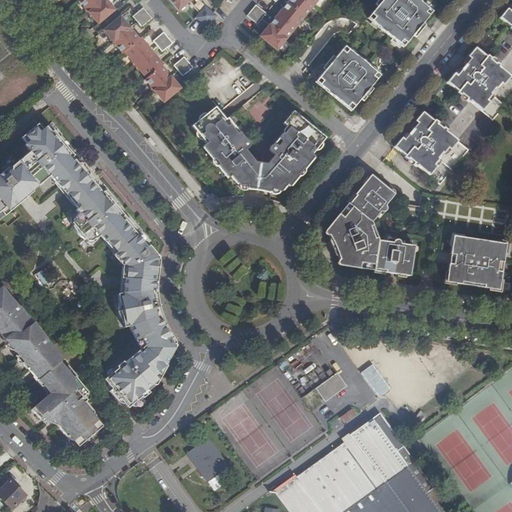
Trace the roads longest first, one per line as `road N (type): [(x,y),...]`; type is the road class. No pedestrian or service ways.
road 1 (residential): [(240,233),(200,213),(11,0)]
road 2 (residential): [(0,1),(68,83),(123,132),(195,223),(203,254)]
road 3 (residential): [(86,486),(162,433),(189,403),(209,351),(236,339)]
road 4 (residential): [(298,294),(511,326)]
road 5 (residential): [(479,0),(359,146)]
road 6 (residential): [(243,50),(359,146)]
road 7 (residential): [(359,146),(280,246)]
